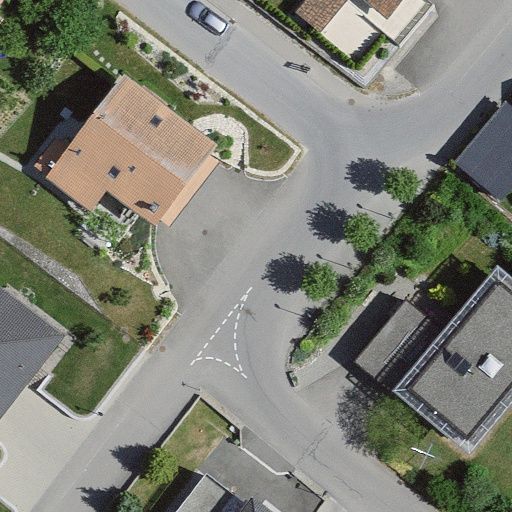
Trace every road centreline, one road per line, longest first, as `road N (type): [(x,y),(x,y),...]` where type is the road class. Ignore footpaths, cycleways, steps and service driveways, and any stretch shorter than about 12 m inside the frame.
road 1 (residential): [(206,341),(406,511)]
road 2 (residential): [(156,0),(351,149)]
road 3 (residential): [(351,149),(206,341)]
road 4 (residential): [(206,341),(73,511)]
road 5 (residential): [(511,44),(471,91),(441,111),(351,149)]
